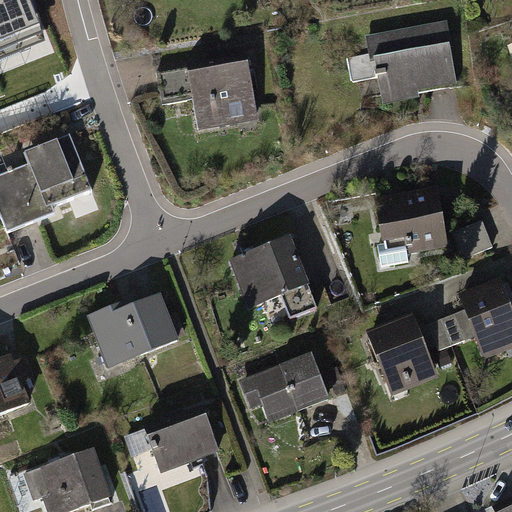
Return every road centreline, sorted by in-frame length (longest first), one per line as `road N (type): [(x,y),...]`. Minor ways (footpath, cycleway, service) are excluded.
road 1 (residential): [(165,245),(412,150),(453,149),(491,166),(502,182)]
road 2 (residential): [(76,0),(95,70),(165,245)]
road 3 (secondary): [(325,511),(511,433)]
road 4 (residential): [(0,311),(165,245)]
